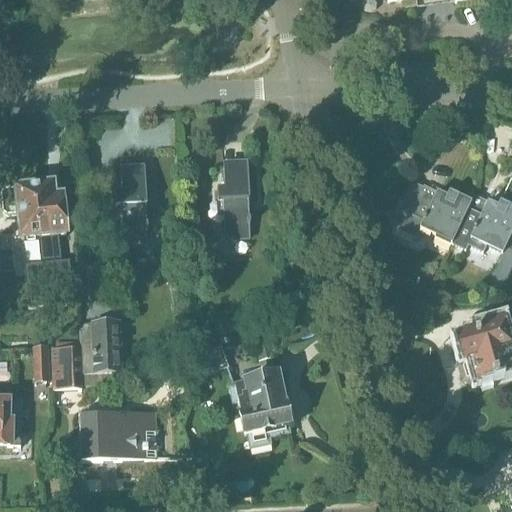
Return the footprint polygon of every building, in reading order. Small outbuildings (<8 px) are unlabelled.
[(225,242),(250,241),(248,203),(249,203),(247,169),(223,170),(224,190),(217,191),(218,205),(223,205),(225,242)] [(122,247),(147,246),(145,209),(146,209),(144,171),(120,172),(122,196),(114,196),(116,226),(121,226),(122,247)] [(4,193),(1,197),(3,215),(7,218),(18,217),(21,242),(39,240),(41,267),(31,268),(34,302),(64,299),(61,265),(60,252),(58,238),(66,237),(62,199),(54,200),(53,187),(47,183),(39,184),(34,189),(4,193)] [(452,247),(472,205),(450,194),(447,199),(424,188),(424,189),(413,184),(400,211),(387,216),(392,228),(391,230),(418,242),(431,238),(452,247)] [(472,205),(452,247),(465,254),(467,248),(482,255),(485,249),(502,257),(505,251),(511,236),(511,210),(500,205),(498,209),(475,198),(472,205)] [(511,350),(511,351),(510,349),(502,323),(474,331),(475,336),(456,342),(463,365),(458,370),(462,384),(467,386),(474,384),(475,385),(479,384),(487,388),(490,381),(511,374),(511,350)] [(119,324),(90,325),(90,326),(92,378),(122,377),(119,324)] [(90,325),(78,326),(79,351),(81,351),(82,378),(92,378),(90,326),(90,325)] [(49,386),(47,350),(32,350),(33,386),(49,386)] [(220,350),(191,362),(198,382),(228,371),(220,350)] [(52,352),(53,394),(82,393),(82,389),(82,378),(81,351),(79,351),(52,352)] [(278,378),(234,387),(244,438),(247,437),(249,444),(289,436),(287,429),(290,428),(285,409),(284,409),(278,378)] [(22,403),(0,402),(0,449),(21,449),(22,403)] [(80,463),(157,462),(156,416),(79,418),(80,463)]
